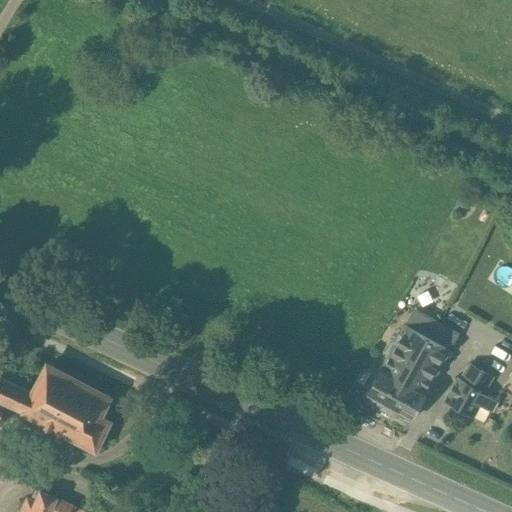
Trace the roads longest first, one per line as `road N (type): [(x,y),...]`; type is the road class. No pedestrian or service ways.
road 1 (secondary): [(0,291),(481,511)]
road 2 (track): [(257,0),(511,116)]
